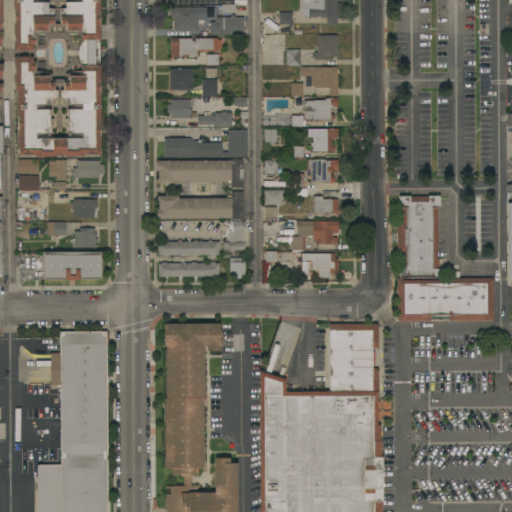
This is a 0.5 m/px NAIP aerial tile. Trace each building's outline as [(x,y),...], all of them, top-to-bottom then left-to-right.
[(99,0),(100,155),(82,155),(82,157),(35,157),(35,156),(17,156),(17,91),(13,91),(13,57),(17,57),(17,51),(13,51),(13,0),(99,0)] [(326,25),(326,17),(321,18),(321,17),(300,17),(300,5),(301,5),(301,0),(336,0),(337,25),(326,25)] [(221,4),(234,4),(234,13),(221,13),(221,4)] [(197,23),(196,23),(196,30),(174,30),(174,17),(170,17),(170,8),(197,7),(197,23)] [(278,25),(278,13),(291,13),(291,14),(293,14),(293,24),(291,24),(291,25),(278,25)] [(222,34),(222,35),(209,35),(209,22),(216,22),(216,17),(230,17),(230,16),(234,16),(234,17),(243,17),(243,34),(222,34)] [(316,35),(337,35),(337,57),(333,57),(333,58),(325,58),(325,60),(313,60),(313,58),(312,58),(312,56),(313,56),(313,52),(316,52),(316,35)] [(217,40),(220,40),(220,52),(196,52),(196,57),(188,57),(182,57),(182,58),(170,58),(170,38),(191,39),(191,41),(194,41),(194,38),(217,38),(217,40)] [(300,66),(286,66),(285,50),(300,50),(300,66)] [(205,66),(205,54),(218,54),(218,66),(205,66)] [(205,67),(216,67),(216,79),(216,97),(201,97),(201,79),(204,79),(205,67)] [(337,69),(338,70),(338,73),(337,74),(337,96),(329,97),(329,88),(314,88),(314,86),(311,86),(311,76),(299,77),(299,67),(316,67),(333,67),(337,67),(337,69)] [(169,90),(169,69),(191,68),(192,90),(169,90)] [(290,83),(302,83),(302,97),(290,97),(290,83)] [(225,106),(225,98),(246,97),(246,106),(225,106)] [(322,120),(322,122),(319,122),(319,120),(304,120),(304,101),(314,101),(314,100),(324,100),(324,99),(329,99),(329,98),(337,98),(337,107),(335,107),(335,109),(333,109),(333,107),(332,107),(332,108),(332,109),(330,110),(330,114),(331,114),(333,116),(333,119),(332,120),(322,120)] [(170,119),(170,114),(166,114),(166,105),(170,105),(170,100),(189,100),(189,109),(191,109),(191,112),(189,112),(189,118),(170,119)] [(214,127),(214,125),(211,125),(211,126),(207,126),(207,125),(203,125),(203,126),(199,126),(199,125),(197,125),(197,116),(203,116),(203,113),(208,112),(208,116),(214,116),(214,113),(222,113),(222,112),(225,112),(225,113),(231,113),(231,120),(232,120),(232,123),(231,123),(231,127),(214,127)] [(302,127),(291,127),(291,116),(302,116),(302,127)] [(323,152),(323,154),(320,154),(320,152),(312,152),(312,146),(310,146),(310,143),(312,143),(312,138),(307,138),(307,129),(326,129),(337,129),(337,138),(334,138),(331,138),(331,146),(332,146),(334,148),(334,150),(333,152),(323,152)] [(246,157),(164,158),(164,143),(167,143),(167,138),(191,138),(191,141),(197,141),(197,143),(221,143),(221,152),(221,149),(225,149),(225,152),(227,152),(227,134),(231,134),(231,130),(246,130),(246,157)] [(263,130),(276,130),(276,134),(277,134),(277,138),(276,138),(276,142),(274,142),(274,144),(270,144),(270,143),(264,143),(263,130)] [(292,147),(303,146),(303,158),(292,158),(292,147)] [(38,173),(17,173),(17,160),(38,159),(38,173)] [(229,161),(229,159),(242,159),(242,188),(230,188),(230,181),(174,181),(174,184),(156,184),(156,179),(157,179),(157,171),(156,171),(156,161),(229,161)] [(66,180),(55,180),(55,177),(48,177),(48,160),(66,160),(66,180)] [(331,184),(328,184),(328,183),(310,183),(310,170),(308,170),(307,160),(325,160),(325,161),(329,161),(329,160),(332,160),(332,161),(337,161),(337,170),(332,170),(332,171),(331,172),(331,173),(331,177),(332,177),(334,178),(334,182),(331,184)] [(99,165),(103,165),(103,174),(99,174),(99,178),(72,178),(72,168),(76,168),(76,161),(99,161),(99,165)] [(264,174),(264,161),(274,161),(274,163),(277,163),(277,171),(275,171),(275,174),(264,174)] [(302,189),(291,189),(291,174),(302,174),(302,189)] [(18,191),(18,176),(38,176),(38,191),(18,191)] [(264,204),(263,190),(282,190),(282,196),(283,195),(283,199),(282,199),(282,204),(264,204)] [(156,209),(158,209),(158,201),(156,201),(156,196),(178,196),(178,199),(230,199),(230,191),(242,191),(243,220),(242,220),(235,220),(230,220),(230,218),(156,219),(156,209)] [(398,279),(398,267),(401,267),(401,254),(396,254),(396,221),(401,221),(400,208),(398,208),(398,196),(439,196),(439,208),(437,208),(437,255),(437,259),(442,259),(442,268),(438,268),(438,269),(439,269),(439,279),(398,279)] [(313,214),(313,197),(322,197),(322,200),(337,199),(337,207),(337,214),(335,214),(335,213),(313,214)] [(72,199),(96,200),(96,218),(72,218),(72,199)] [(264,207),(275,207),(276,218),(264,218),(264,207)] [(312,221),(312,222),(337,221),(338,233),(331,233),(331,238),(337,238),(337,245),(331,245),(331,244),(315,245),(315,240),(312,241),(312,236),(296,236),(296,231),(296,221),(312,221)] [(64,222),(64,236),(61,236),(61,239),(57,239),(57,236),(46,236),(46,222),(64,222)] [(222,250),(222,242),(228,242),(228,223),(231,223),(231,222),(244,222),(244,234),(243,234),(243,250),(222,250)] [(73,232),(80,231),(80,229),(93,228),(93,234),(94,234),(94,248),(73,248),(73,232)] [(291,250),(291,237),(304,237),(304,250),(291,250)] [(218,255),(212,255),(212,257),(209,257),(209,255),(195,255),(195,257),(192,257),(192,255),(182,256),(182,257),(179,257),(179,255),(165,256),(165,257),(162,257),(162,256),(157,256),(157,242),(218,242),(218,255)] [(265,263),(265,251),(276,251),(287,251),(287,262),(276,262),(276,263),(265,263)] [(100,252),(100,258),(101,258),(101,273),(101,279),(96,279),(96,280),(82,280),(82,279),(79,279),(79,280),(64,281),(64,279),(61,279),(61,280),(47,280),(43,280),(42,253),(100,252)] [(334,254),(334,258),(337,258),(337,262),(338,262),(338,274),(330,274),(330,278),(318,278),(318,271),(311,271),(311,261),(300,261),(300,254),(334,254)] [(229,258),(242,258),(242,262),(244,262),(244,275),(240,275),(240,279),(233,279),(233,275),(229,275),(229,258)] [(214,277),(214,278),(211,278),(211,277),(196,277),(196,278),(194,278),(194,277),(181,277),(181,278),(178,278),(178,277),(167,277),(167,278),(164,278),(164,277),(158,277),(157,264),(161,264),(161,262),(166,262),(166,263),(179,263),(179,262),(184,262),(184,264),(190,263),(190,262),(195,262),(195,264),(209,264),(209,262),(214,262),(214,263),(218,263),(218,277),(214,277)] [(492,278),(492,321),(448,321),(448,320),(430,321),(430,322),(396,322),(396,279),(398,279),(439,279),(492,278)] [(163,399),(165,399),(165,347),(163,347),(163,324),(219,324),(219,351),(206,351),(206,347),(204,347),(205,406),(202,406),(203,468),(197,468),(197,473),(190,473),(190,485),(196,485),(196,493),(214,493),(214,458),(229,458),(229,463),(236,463),(236,511),(165,511),(165,494),(170,494),(170,489),(165,489),(165,486),(183,486),(183,477),(180,477),(180,473),(171,473),(170,468),(164,468),(163,399)] [(328,324),(377,324),(377,360),(373,360),(373,369),(377,369),(377,392),(376,392),(328,392),(328,324)] [(106,334),(108,334),(108,343),(106,343),(106,511),(36,511),(36,465),(60,465),(60,385),(50,385),(49,353),(59,353),(59,332),(106,332),(106,334)] [(376,392),(376,426),(379,426),(379,441),(380,441),(380,457),(381,457),(381,502),(381,511),(259,511),(258,372),(284,380),(284,392),(328,392),(376,392)]
